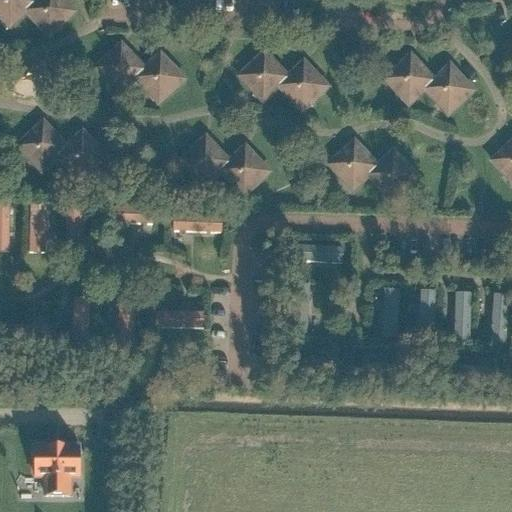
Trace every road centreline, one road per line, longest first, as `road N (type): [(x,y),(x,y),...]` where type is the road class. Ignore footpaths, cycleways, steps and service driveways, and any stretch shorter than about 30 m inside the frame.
road 1 (track): [(434,18),(497,100),(504,120),(485,142),(465,145),(400,124),(328,132),(215,110),(137,123),(0,103)]
road 2 (track): [(238,338),(189,341),(148,368),(108,403),(99,443)]
road 3 (track): [(0,63),(96,31),(142,5)]
